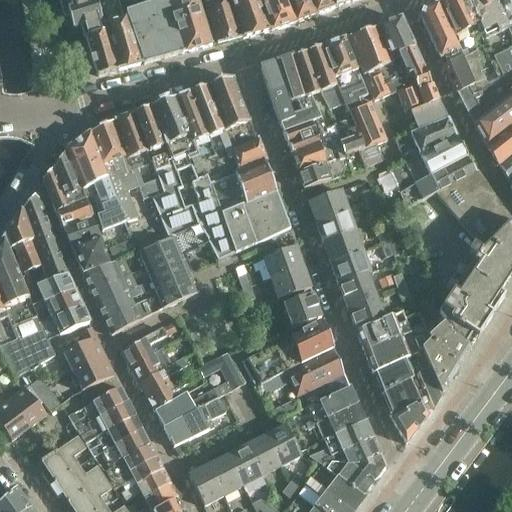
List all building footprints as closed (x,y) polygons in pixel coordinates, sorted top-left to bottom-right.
[(95,0),(71,0),(65,2),(73,28),(101,18),(95,0)] [(168,9),(165,1),(164,0),(160,0),(125,12),(144,65),(183,55),(174,28),(168,9)] [(212,47),(197,0),(168,0),(165,1),(168,9),(174,28),(183,55),(212,47)] [(227,0),(220,0),(204,4),(217,46),(241,40),(227,0)] [(227,0),(241,40),(270,32),(258,0),(227,0)] [(258,0),(270,32),(295,23),(285,0),(258,0)] [(285,0),(295,23),(316,16),(309,0),(285,0)] [(309,0),(316,16),(336,8),(332,0),(309,0)] [(332,0),(336,8),(360,0),(332,0)] [(465,0),(451,0),(437,6),(453,39),(478,27),(472,16),(465,0)] [(493,0),(465,0),(472,16),(478,27),(483,35),(495,29),(497,35),(507,30),(507,29),(500,15),(496,5),(493,0)] [(511,0),(493,0),(496,5),(500,15),(511,9),(511,0)] [(423,12),(422,12),(420,18),(421,18),(441,61),(459,52),(454,41),(453,39),(437,6),(423,12)] [(101,18),(73,28),(74,30),(82,27),(85,39),(99,35),(97,22),(102,20),(101,18)] [(103,25),(105,34),(106,33),(113,54),(118,72),(141,66),(125,18),(103,25)] [(400,20),(378,28),(390,57),(397,54),(398,56),(414,49),(400,20)] [(378,28),(347,40),(350,45),(362,78),(363,77),(373,102),(397,92),(407,115),(423,108),(418,93),(412,77),(407,79),(406,77),(399,80),(390,57),(378,28)] [(105,34),(99,35),(85,39),(92,60),(113,54),(106,33),(105,34)] [(454,41),(459,52),(474,87),(484,80),(481,66),(489,62),(493,69),(498,66),(494,57),(484,54),(481,49),(476,51),(467,35),(454,41)] [(345,41),(321,49),(334,81),(346,113),(348,112),(349,112),(362,106),(359,101),(368,97),(358,72),(347,45),(345,41)] [(321,49),(306,54),(319,94),(327,91),(337,114),(345,111),(336,88),(334,81),(321,49)] [(414,49),(398,56),(391,59),(399,80),(406,77),(422,69),(414,49)] [(511,96),(472,125),(487,151),(511,130),(511,49),(494,57),(498,66),(499,68),(511,96)] [(459,52),(441,61),(456,95),(471,88),(474,87),(459,52)] [(113,54),(92,60),(97,77),(118,72),(113,54)] [(306,54),(293,59),(305,100),(306,100),(311,111),(315,121),(326,146),(338,141),(319,94),(306,54)] [(293,59),(274,65),(275,66),(277,67),(289,105),(296,103),(301,115),(310,111),(305,100),(293,59)] [(274,65),(260,70),(271,101),(281,126),(294,121),(291,114),(289,105),(277,67),(275,66),(274,65)] [(471,88),(456,95),(456,96),(472,125),(511,96),(499,68),(493,71),(497,79),(473,91),(471,88)] [(422,69),(406,77),(407,79),(412,77),(418,93),(430,87),(422,69)] [(234,79),(206,89),(223,134),(230,152),(257,142),(234,79)] [(430,87),(418,93),(423,108),(437,103),(430,87)] [(206,89),(190,95),(224,179),(238,173),(230,152),(223,134),(206,89)] [(174,100),(189,138),(192,146),(196,157),(188,161),(197,184),(207,180),(210,185),(224,179),(190,95),(174,100)] [(174,100),(150,109),(151,112),(165,148),(171,162),(172,161),(185,156),(188,161),(196,157),(189,138),(174,100)] [(349,112),(348,112),(355,130),(358,138),(363,150),(376,145),(386,141),(370,103),(362,106),(349,112)] [(437,103),(423,108),(407,115),(412,134),(446,121),(437,103)] [(147,110),(133,116),(147,152),(148,154),(163,148),(149,114),(148,114),(147,110)] [(294,121),(281,126),(284,135),(300,128),(300,127),(311,123),(315,121),(311,111),(310,111),(301,115),(293,118),(294,121)] [(133,116),(114,123),(126,158),(127,161),(132,159),(137,168),(148,164),(144,153),(147,152),(133,116)] [(409,135),(409,136),(395,142),(405,165),(419,158),(456,140),(446,121),(412,134),(409,135)] [(112,123),(90,134),(124,224),(134,220),(124,195),(139,189),(127,161),(126,158),(114,123),(112,123)] [(300,128),(284,135),(287,144),(315,135),(317,141),(322,139),(320,134),(318,128),(314,130),(311,123),(300,127),(300,128)] [(339,145),(341,150),(343,157),(358,152),(363,150),(358,138),(355,130),(346,134),(348,142),(339,145)] [(511,130),(487,151),(499,168),(511,156),(511,130)] [(64,152),(65,153),(81,193),(89,207),(94,206),(104,232),(124,224),(90,134),(64,152)] [(315,135),(287,144),(291,155),(319,145),(317,141),(315,135)] [(456,140),(419,158),(405,165),(389,171),(398,195),(430,178),(467,159),(456,140)] [(257,141),(257,142),(230,152),(238,173),(264,163),(265,162),(257,141)] [(319,145),(291,155),(291,156),(298,175),(325,165),(334,161),(330,150),(333,149),(335,152),(340,150),(337,142),(326,146),(320,148),(319,145)] [(363,150),(358,152),(364,169),(382,163),(376,145),(363,150)] [(220,261),(223,260),(225,259),(234,255),(221,215),(210,185),(207,180),(197,184),(188,161),(185,156),(172,161),(171,162),(165,148),(165,147),(163,148),(148,154),(147,152),(144,153),(148,164),(137,168),(143,185),(158,180),(162,193),(152,197),(151,195),(150,196),(159,220),(168,241),(199,228),(208,246),(215,260),(217,263),(220,261)] [(59,161),(51,173),(63,200),(78,194),(81,193),(65,153),(59,161)] [(325,165),(298,175),(304,192),(352,173),(346,157),(334,161),(325,165)] [(467,159),(430,178),(398,195),(405,210),(438,192),(475,173),(467,159)] [(511,159),(500,170),(509,184),(511,180),(511,159)] [(264,163),(238,173),(224,179),(210,185),(221,215),(245,206),(246,207),(275,195),(264,163)] [(51,173),(42,182),(55,213),(56,214),(67,209),(63,200),(51,173)] [(459,223),(493,198),(475,173),(435,195),(459,223)] [(371,191),(362,194),(366,206),(375,203),(371,191)] [(311,212),(315,224),(349,211),(342,192),(308,204),(311,212)] [(67,209),(56,214),(63,230),(93,220),(88,208),(85,200),(81,202),(78,194),(63,200),(67,209)] [(245,206),(221,215),(235,255),(289,231),(275,195),(246,207),(245,206)] [(34,197),(21,212),(22,213),(33,242),(42,267),(48,284),(66,277),(67,276),(38,201),(34,197)] [(493,198),(459,223),(482,251),(511,222),(493,198)] [(375,203),(366,206),(370,218),(379,215),(375,203)] [(349,211),(315,224),(320,235),(323,246),(357,233),(349,211)] [(1,238),(2,240),(3,238),(9,252),(13,251),(18,263),(17,264),(22,276),(42,267),(33,242),(22,213),(21,212),(11,224),(1,238)] [(93,220),(63,230),(71,249),(100,239),(93,220)] [(472,248),(467,256),(474,261),(473,263),(505,285),(511,276),(511,223),(511,222),(482,251),(482,252),(480,253),(472,248)] [(168,241),(139,253),(163,310),(198,295),(182,258),(182,256),(208,246),(199,228),(168,241)] [(385,232),(377,235),(381,247),(390,244),(385,232)] [(357,233),(323,246),(331,268),(365,255),(357,233)] [(0,244),(0,303),(3,310),(15,342),(0,349),(0,351),(13,381),(54,358),(35,314),(32,308),(29,300),(9,252),(3,238),(2,240),(3,241),(0,244)] [(71,249),(77,262),(82,276),(115,265),(123,262),(117,245),(104,250),(100,239),(71,249)] [(394,256),(390,244),(381,247),(385,259),(394,256)] [(296,248),(262,260),(269,279),(303,267),(296,248)] [(365,255),(331,268),(339,288),(367,277),(372,275),(365,255)] [(119,272),(137,265),(134,257),(123,262),(115,265),(82,276),(90,292),(122,280),(119,272)] [(452,293),(449,298),(486,325),(492,317),(491,317),(504,297),(499,294),(505,285),(473,263),(467,272),(460,267),(446,289),(452,293)] [(303,267),(269,279),(278,303),(311,290),(303,267)] [(247,275),(238,279),(242,291),(251,288),(247,275)] [(395,284),(393,279),(392,275),(380,280),(384,289),(395,284)] [(402,276),(393,279),(395,284),(398,291),(406,288),(402,276)] [(48,284),(35,289),(42,303),(44,302),(46,306),(74,293),(66,277),(48,284)] [(367,277),(339,288),(347,312),(377,300),(367,277)] [(90,292),(97,307),(149,285),(148,283),(145,285),(141,278),(125,285),(122,280),(90,292)] [(149,285),(97,307),(104,323),(136,308),(132,300),(152,291),(149,285)] [(255,300),(251,288),(242,291),(247,303),(255,300)] [(411,299),(406,288),(398,291),(403,302),(411,299)] [(44,302),(42,303),(32,308),(35,314),(45,310),(50,319),(52,318),(53,321),(82,310),(74,293),(46,306),(44,302)] [(312,295),(283,307),(292,331),(321,319),(312,295)] [(445,324),(453,336),(470,349),(476,339),(477,340),(486,325),(449,298),(437,315),(445,324)] [(377,300),(347,312),(356,333),(386,321),(377,300)] [(104,323),(111,337),(142,321),(162,310),(158,302),(138,313),(136,308),(104,323)] [(0,303),(0,349),(15,342),(3,310),(0,303)] [(52,318),(50,319),(39,323),(46,339),(50,338),(47,330),(54,327),(59,338),(76,330),(77,331),(89,325),(82,310),(53,321),(52,318)] [(386,321),(356,333),(364,353),(400,336),(393,318),(386,321)] [(322,324),(290,339),(272,348),(265,352),(242,363),(256,389),(285,373),(301,366),(333,351),(322,324)] [(428,339),(430,341),(458,368),(470,349),(453,336),(445,324),(428,339)] [(121,354),(130,369),(154,356),(148,347),(176,332),(172,325),(144,340),(121,354)] [(63,354),(71,373),(105,357),(91,330),(80,335),(85,343),(63,354)] [(267,336),(259,340),(265,352),(272,348),(267,336)] [(400,336),(364,353),(373,376),(408,360),(410,359),(400,336)] [(419,352),(421,351),(440,394),(441,395),(458,368),(430,341),(425,347),(420,339),(414,341),(419,352)] [(182,351),(186,358),(195,354),(191,346),(182,351)] [(130,369),(138,385),(162,371),(172,365),(163,350),(154,356),(130,369)] [(301,366),(285,374),(256,389),(277,425),(303,411),(297,399),(325,385),(330,397),(349,389),(344,376),(333,351),(301,366)] [(422,372),(414,377),(424,400),(430,413),(432,411),(441,395),(440,394),(421,351),(419,352),(417,353),(420,360),(418,362),(422,372)] [(220,370),(231,392),(243,386),(227,355),(202,367),(203,370),(200,372),(203,380),(220,370)] [(105,357),(71,373),(81,393),(115,376),(105,357)] [(162,371),(138,385),(146,399),(171,386),(167,379),(186,368),(183,360),(162,371)] [(380,395),(414,377),(408,360),(373,376),(380,395)] [(171,386),(146,399),(155,414),(178,399),(175,393),(201,378),(197,371),(171,386)] [(414,377),(380,395),(390,417),(424,400),(414,377)] [(45,386),(40,379),(30,387),(35,394),(45,386)] [(40,400),(50,392),(45,386),(35,394),(40,400)] [(155,414),(163,429),(196,412),(227,394),(223,386),(191,403),(186,395),(178,399),(155,414)] [(24,389),(7,401),(29,430),(45,418),(24,389)] [(73,414),(67,418),(70,423),(75,432),(87,425),(99,419),(126,402),(119,389),(83,411),(86,417),(78,422),(73,414)] [(349,389),(319,403),(308,409),(314,422),(308,425),(309,429),(316,425),(327,421),(357,406),(349,389)] [(45,407),(55,399),(50,392),(40,400),(43,404),(45,407)] [(240,398),(242,415),(255,413),(253,397),(240,398)] [(60,406),(55,399),(45,407),(50,414),(60,406)] [(219,400),(163,429),(173,449),(215,429),(211,421),(226,414),(219,400)] [(424,400),(390,417),(406,445),(430,413),(424,400)] [(7,401),(0,406),(0,427),(11,443),(29,430),(7,401)] [(126,402),(99,419),(87,425),(91,432),(81,439),(85,445),(97,438),(106,433),(134,416),(126,402)] [(357,406),(327,421),(316,425),(323,442),(334,437),(336,436),(336,437),(365,423),(357,406)] [(134,416),(106,433),(97,438),(100,445),(89,452),(94,459),(101,454),(141,431),(134,416)] [(336,436),(334,437),(323,443),(327,450),(309,458),(317,464),(342,453),(373,439),(365,423),(336,437),(336,436)] [(285,427),(266,437),(282,468),(301,459),(285,427)] [(141,431),(101,454),(110,468),(121,461),(148,445),(141,431)] [(46,470),(41,474),(51,489),(81,470),(73,459),(85,451),(79,440),(77,437),(41,462),(46,470)] [(266,437),(246,447),(262,478),(282,468),(266,437)] [(373,439),(342,453),(317,464),(322,466),(322,464),(332,465),(348,467),(351,467),(353,468),(380,457),(373,439)] [(148,445),(121,461),(121,462),(103,473),(110,484),(128,472),(155,459),(148,445)] [(246,447),(227,457),(244,488),(262,478),(246,447)] [(227,457),(207,467),(223,498),(244,488),(227,457)] [(380,457),(353,468),(375,485),(386,471),(380,457)] [(155,459),(128,472),(133,481),(119,488),(121,490),(122,489),(125,493),(136,487),(162,472),(155,459)] [(327,471),(337,478),(340,481),(365,500),(375,485),(353,468),(351,467),(348,467),(332,465),(327,471)] [(207,467),(188,477),(204,509),(223,498),(207,467)] [(81,470),(51,489),(58,500),(63,496),(68,503),(104,479),(97,469),(85,477),(81,470)] [(136,487),(125,493),(123,494),(126,501),(139,493),(142,499),(169,484),(162,472),(136,487)] [(297,474),(289,484),(297,490),(305,479),(297,474)] [(309,482),(325,494),(348,511),(354,511),(365,500),(340,481),(337,478),(331,486),(316,474),(309,482)] [(104,479),(68,503),(72,511),(70,511),(99,511),(106,508),(112,491),(104,479)] [(320,500),(314,508),(318,511),(348,511),(325,494),(309,482),(304,488),(320,500)] [(169,484),(142,499),(147,508),(139,511),(137,511),(133,504),(126,508),(128,511),(151,511),(176,498),(169,484)] [(289,484),(282,494),(289,500),(297,490),(289,484)] [(31,511),(15,490),(0,504),(0,511),(31,511)] [(176,498),(151,511),(182,511),(183,511),(176,498)] [(261,501),(252,506),(255,511),(258,511),(259,511),(263,511),(268,506),(261,501)]
